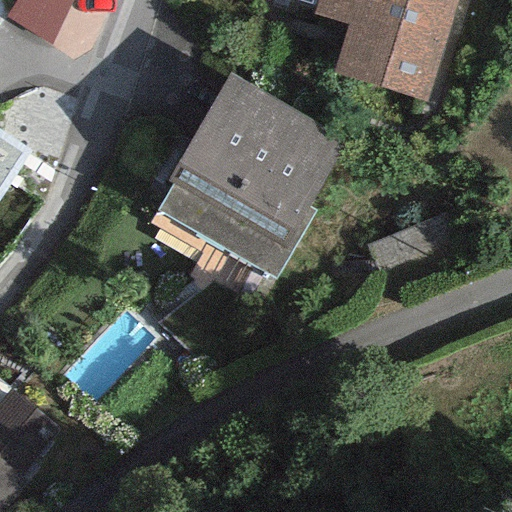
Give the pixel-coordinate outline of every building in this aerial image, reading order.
[(70,0),(15,0),(5,18),(49,43),(70,0)] [(456,0),(318,0),(313,16),(344,25),(330,75),(427,103),(456,0)] [(344,140),(227,73),(164,180),(173,185),(157,212),(274,279),(314,211),(306,207),(344,140)] [(0,197),(29,153),(0,134),(0,197)] [(0,511),(65,435),(0,382),(0,511)]
